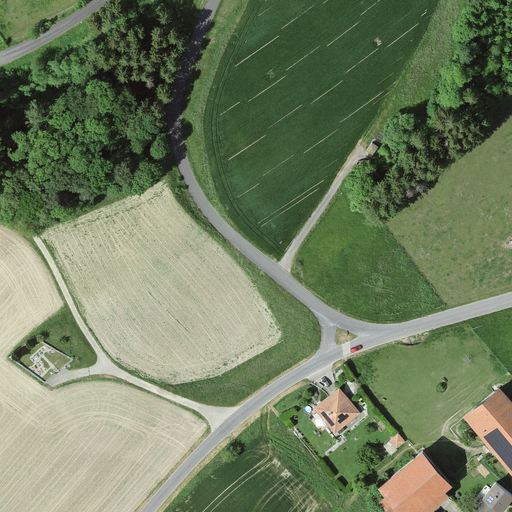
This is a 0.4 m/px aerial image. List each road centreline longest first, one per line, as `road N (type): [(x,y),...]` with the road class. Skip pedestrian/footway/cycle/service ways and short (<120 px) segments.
road 1 (unclassified): [(327,313),(215,219),(181,159),(176,97),(214,0)]
road 2 (tertiary): [(327,358),(245,410),(147,511)]
road 3 (track): [(7,212),(39,243),(109,366)]
road 4 (unclassified): [(511,299),(393,333)]
